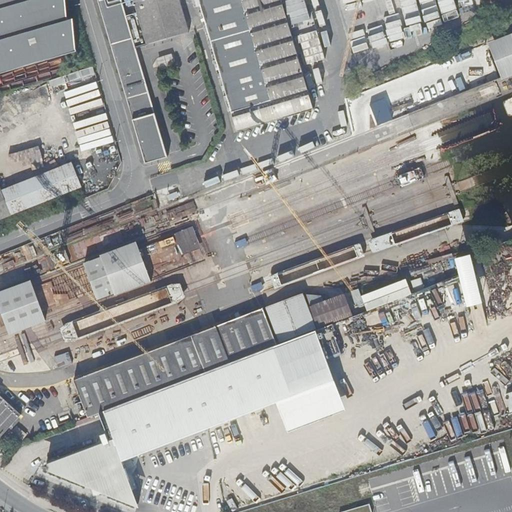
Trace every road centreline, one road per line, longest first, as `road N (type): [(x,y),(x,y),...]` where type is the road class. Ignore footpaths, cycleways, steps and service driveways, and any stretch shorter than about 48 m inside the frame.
road 1 (residential): [(84,0),(131,163),(128,185),(115,199)]
road 2 (residential): [(0,244),(115,199)]
